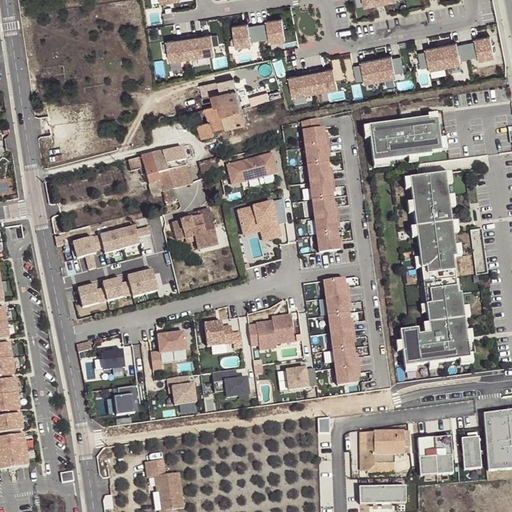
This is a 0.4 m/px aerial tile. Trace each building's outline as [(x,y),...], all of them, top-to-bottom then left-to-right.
[(249,20),(231,23),(234,46),(286,38),(280,15),(265,18),(267,22),(249,25),(249,20)] [(210,31),(167,38),(170,59),(214,52),(210,31)] [(426,50),(419,52),(421,68),(495,56),(490,34),(474,36),(475,42),(459,45),(458,40),(425,46),(426,50)] [(393,53),(360,59),(361,65),(355,66),(358,83),(404,74),(400,56),(394,57),(393,53)] [(333,66),(288,75),(292,96),(337,86),(333,66)] [(221,115),(241,110),(233,80),(218,83),(221,93),(211,95),(214,106),(219,105),(221,115)] [(212,130),(225,127),(221,115),(219,105),(214,106),(206,108),(210,122),(212,130)] [(245,123),(241,110),(221,115),(225,127),(245,123)] [(437,114),(370,124),(372,158),(441,149),(437,114)] [(213,135),(212,130),(210,122),(198,125),(201,138),(213,135)] [(323,124),(302,127),(318,253),(340,249),(323,124)] [(182,148),(161,153),(165,165),(185,160),(182,148)] [(273,150),(226,163),(229,184),(277,171),(273,150)] [(161,153),(151,155),(157,177),(168,175),(172,190),(191,185),(190,181),(186,166),(167,171),(165,165),(161,153)] [(151,155),(128,161),(130,171),(139,170),(141,175),(146,175),(152,196),(162,194),(165,206),(176,204),(175,199),(171,200),(169,191),(172,190),(168,175),(157,177),(151,155)] [(185,160),(165,165),(167,171),(186,166),(185,160)] [(219,171),(216,161),(216,160),(200,164),(203,175),(219,171)] [(443,169),(409,175),(403,175),(423,324),(399,328),(405,362),(469,352),(443,169)] [(272,199),(237,209),(242,231),(258,226),(263,240),(281,234),(272,199)] [(208,210),(197,213),(198,217),(188,220),(172,223),(176,240),(194,236),(197,250),(217,245),(208,210)] [(59,222),(51,223),(53,235),(60,234),(59,222)] [(473,229),(475,273),(487,272),(484,228),(473,229)] [(132,229),(70,246),(74,262),(83,260),(86,273),(94,271),(90,258),(94,257),(93,254),(101,251),(102,257),(119,252),(137,247),(135,240),(148,237),(146,229),(133,233),(132,229)] [(151,274),(126,280),(127,286),(131,299),(132,301),(156,295),(151,274)] [(344,275),(323,278),(336,384),(358,381),(344,275)] [(0,278),(0,467),(28,464),(0,278)] [(118,282),(101,287),(102,292),(106,305),(131,299),(127,286),(120,287),(118,282)] [(93,289),(76,293),(81,311),(106,305),(102,292),(95,294),(93,289)] [(272,321),(256,324),(260,351),(276,349),(275,341),(295,339),(291,310),(272,313),(272,321)] [(220,318),(205,320),(207,345),(243,342),(240,330),(233,331),(232,325),(223,326),(220,318)] [(184,328),(157,332),(159,353),(186,348),(184,328)] [(80,352),(93,348),(91,340),(78,344),(80,352)] [(121,343),(101,346),(104,370),(126,367),(121,343)] [(278,358),(299,357),(298,343),(278,344),(278,358)] [(305,365),(285,367),(287,388),(308,385),(305,365)] [(247,373),(223,376),(225,395),(250,394),(247,373)] [(194,381),(171,383),(173,406),(196,403),(194,381)] [(130,391),(112,394),(112,400),(104,401),(107,414),(134,411),(130,391)] [(483,425),(488,471),(511,469),(511,464),(511,410),(487,414),(488,425),(483,425)] [(371,449),(359,450),(360,470),(368,470),(373,466),(373,464),(393,463),(393,457),(402,457),(402,448),(408,448),(408,442),(408,432),(371,433),(371,449)] [(359,433),(359,450),(371,449),(371,433),(359,433)] [(450,437),(417,439),(419,476),(452,474),(450,437)] [(477,438),(460,439),(463,470),(480,469),(477,438)] [(373,466),(368,470),(402,469),(402,457),(393,457),(393,463),(373,464),(373,466)] [(158,461),(140,464),(142,479),(154,478),(155,488),(158,487),(159,493),(161,511),(157,511),(169,511),(170,510),(182,509),(178,474),(160,476),(158,461)] [(405,487),(358,487),(359,505),(405,504),(405,487)]
